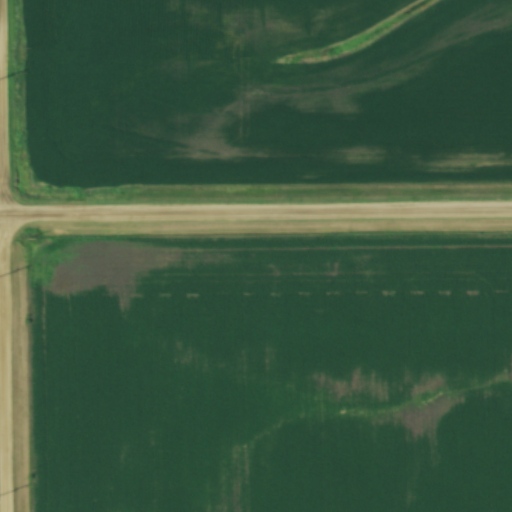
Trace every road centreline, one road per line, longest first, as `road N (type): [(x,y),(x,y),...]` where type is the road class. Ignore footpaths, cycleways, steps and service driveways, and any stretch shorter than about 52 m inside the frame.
road 1 (residential): [(511,210),(0,215)]
road 2 (residential): [(2,511),(0,147)]
